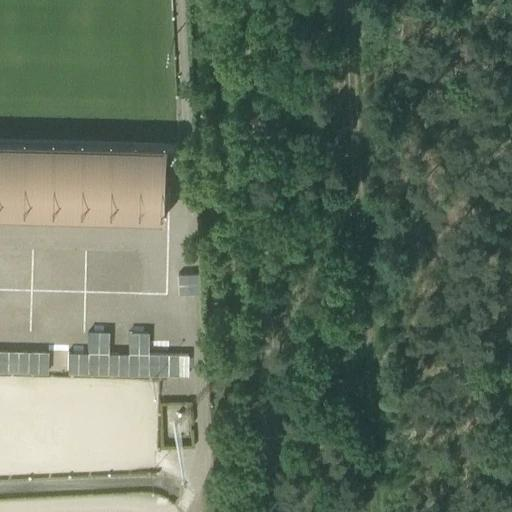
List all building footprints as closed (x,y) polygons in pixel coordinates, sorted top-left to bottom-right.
[(88,202),(88,192),(98,192),(98,202),(99,202),(99,198),(106,198),(106,210),(102,210),(102,213),(166,214),(168,144),(0,140),(0,210),(83,212),(83,210),(79,210),(79,198),(87,198),(86,202),(88,202)] [(0,252),(0,309),(27,305),(26,297),(36,296),(34,284),(37,284),(34,267),(33,267),(30,248),(0,252)] [(190,351),(192,280),(171,279),(169,351),(190,351)] [(169,350),(0,347),(0,371),(169,374),(169,350)] [(0,385),(0,490),(101,491),(102,386),(0,385)]
